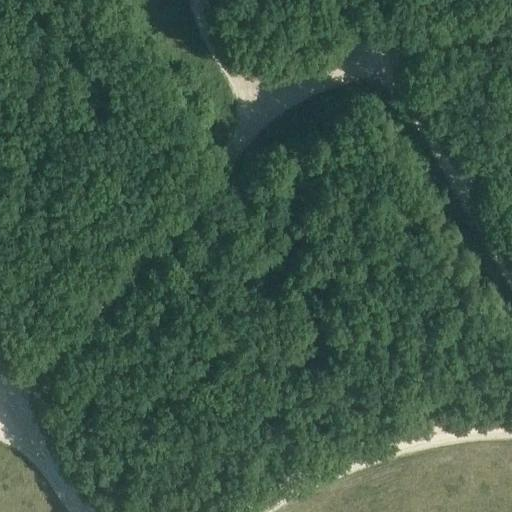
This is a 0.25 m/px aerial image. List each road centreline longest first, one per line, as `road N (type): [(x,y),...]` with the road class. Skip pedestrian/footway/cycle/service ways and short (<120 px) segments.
road 1 (track): [(0,394),(132,267),(282,99),(404,45),(511,26)]
road 2 (track): [(511,267),(346,0)]
road 3 (track): [(248,511),(357,455),(511,425)]
road 4 (track): [(82,511),(0,390)]
road 5 (track): [(197,0),(226,65),(265,112)]
